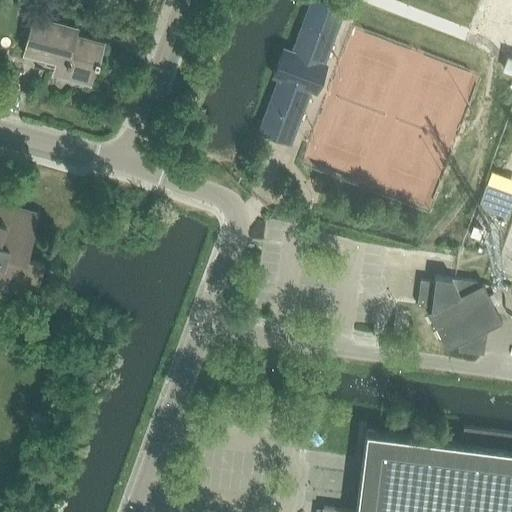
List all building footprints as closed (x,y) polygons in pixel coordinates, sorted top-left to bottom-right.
[(280,78),(260,131),(282,140),(288,142),(307,91),(316,94),(328,64),(322,61),(337,21),(342,9),(318,0),(312,0),(309,11),(293,52),(282,48),(273,75),(280,78)] [(25,13),(22,25),(31,28),(24,52),(65,63),(62,75),(90,83),(95,66),(98,67),(105,40),(104,40),(103,42),(75,34),(76,27),(33,15),(25,13)] [(511,75),(511,56),(505,54),(500,71),(511,75)] [(507,216),(511,203),(511,192),(498,188),(487,184),(479,206),(507,216)] [(9,206),(3,205),(0,206),(0,282),(36,292),(44,263),(27,258),(39,213),(9,205),(9,206)] [(475,280),(454,277),(434,274),(433,279),(419,278),(416,304),(430,306),(430,308),(426,310),(445,348),(458,342),(457,349),(483,353),(486,327),(501,320),(481,282),(477,284),(475,280)] [(511,511),(511,431),(463,426),(461,441),(366,429),(355,510),(322,506),(321,511),(511,511)]
